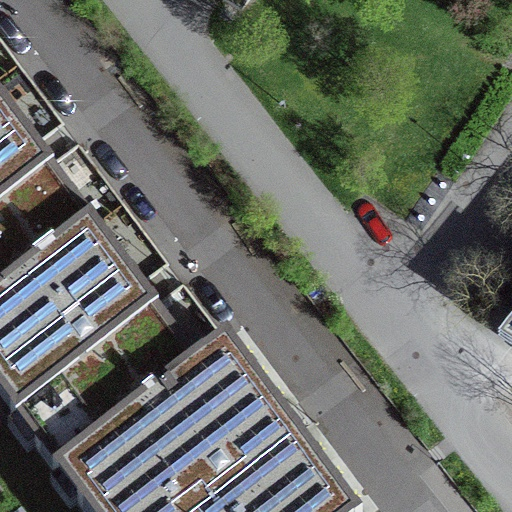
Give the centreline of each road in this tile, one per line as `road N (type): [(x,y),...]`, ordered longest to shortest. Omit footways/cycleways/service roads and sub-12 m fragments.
road 1 (residential): [(394,317),(180,52)]
road 2 (residential): [(394,317),(511,134)]
road 3 (residential): [(511,466),(394,317)]
